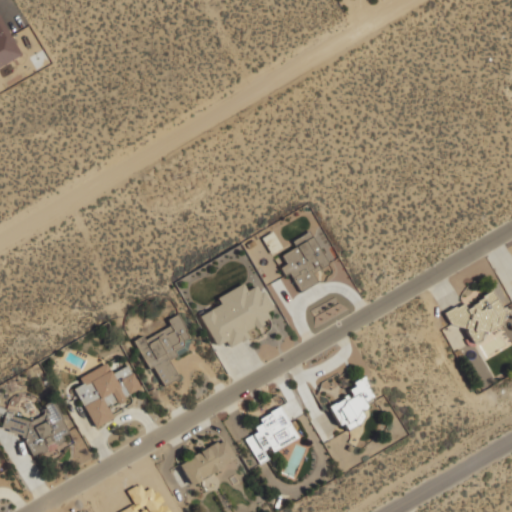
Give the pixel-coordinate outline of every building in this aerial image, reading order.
[(0,65),(20,55),(0,16),(0,65)] [(318,280),(312,270),(327,262),(310,229),(290,240),(294,246),(280,253),(283,259),(280,261),(296,291),(318,280)] [(271,253),(281,247),(273,233),(262,239),(271,253)] [(214,344),(225,338),(229,346),(249,336),(244,326),(273,312),(259,283),(247,289),(243,282),(216,295),(220,303),(199,314),(214,344)] [(507,323),(492,291),(463,304),(462,302),(443,310),(452,329),(463,324),(470,339),(507,323)] [(135,340),(158,386),(178,376),(169,358),(185,350),(181,342),(190,337),(177,312),(166,318),(169,324),(135,340)] [(78,376),(81,382),(73,387),(94,427),(114,417),(108,406),(140,389),(126,362),(111,370),(106,361),(78,376)] [(326,402),(343,431),(362,419),(356,410),(366,404),(364,400),(373,394),(364,379),(326,402)] [(5,411),(0,428),(28,436),(24,447),(44,454),(48,439),(60,443),(67,422),(56,418),(61,405),(45,400),(38,422),(5,411)] [(257,462),(266,456),(264,453),(296,436),(280,406),(251,421),(256,430),(243,437),(257,462)] [(177,461),(188,483),(233,459),(222,437),(177,461)]
